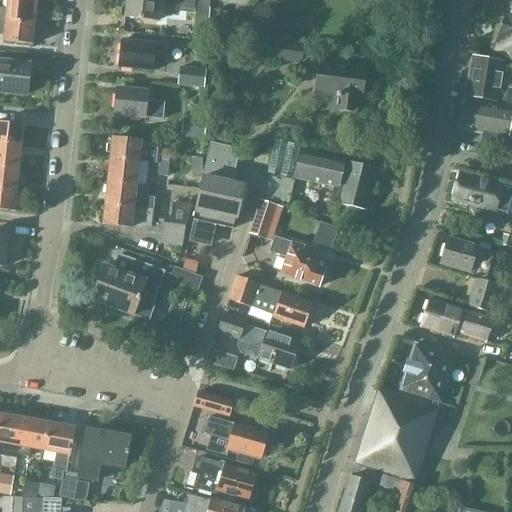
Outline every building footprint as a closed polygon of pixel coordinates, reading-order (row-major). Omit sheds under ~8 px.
[(33,24),(36,2),(18,0),(6,0),(5,10),(0,9),(0,21),(4,22),(4,20),(33,24)] [(123,16),(123,17),(156,21),(158,3),(174,5),(174,0),(125,0),(125,3),(122,3),(121,4),(120,14),(121,16),(123,16)] [(176,1),(175,13),(192,15),(193,3),(176,1)] [(511,62),(511,14),(511,16),(505,13),(491,54),(511,62)] [(31,45),(33,24),(4,20),(4,22),(2,42),(31,45)] [(194,23),(193,35),(207,35),(208,23),(194,23)] [(164,62),(166,47),(154,46),(154,44),(121,41),(118,68),(150,71),(152,61),(164,62)] [(274,58),(299,62),(301,47),(276,43),(274,58)] [(318,92),(333,93),(331,111),(358,114),(360,97),(361,97),(364,68),(322,63),(322,60),(307,58),(306,68),(321,70),(318,92)] [(502,64),(470,58),(466,78),(468,78),(465,95),(495,101),(505,103),(505,101),(511,102),(511,69),(501,68),(502,64)] [(0,92),(25,95),(28,65),(0,61),(0,92)] [(203,88),(205,71),(179,68),(177,85),(203,88)] [(160,120),(162,104),(145,102),(146,92),(116,89),(113,115),(160,120)] [(511,110),(462,101),(456,128),(483,134),(481,143),(511,148),(511,110)] [(203,138),(205,122),(182,119),(181,135),(203,138)] [(302,136),(304,124),(279,121),(278,133),(302,136)] [(0,145),(20,147),(22,126),(0,123),(0,145)] [(109,153),(108,159),(156,163),(157,155),(157,151),(146,150),(146,148),(138,147),(139,141),(110,138),(110,144),(106,144),(105,152),(109,153)] [(300,145),(274,139),(266,173),(292,179),(300,145)] [(0,167),(17,169),(20,147),(0,145),(0,167)] [(231,181),(237,152),(210,145),(203,175),(231,181)] [(347,165),(343,164),(343,162),(299,152),(296,166),(293,179),(332,188),(328,202),(364,211),(374,169),(348,163),(347,165)] [(168,156),(157,155),(156,163),(108,159),(106,183),(143,186),(144,175),(155,176),(155,175),(166,176),(168,156)] [(0,188),(15,191),(17,169),(0,167),(0,188)] [(505,213),(511,191),(499,188),(499,186),(459,175),(452,200),(491,210),(493,209),(505,213)] [(231,221),(232,221),(241,188),(202,178),(188,239),(208,244),(213,224),(229,228),(231,221)] [(142,198),(143,186),(106,183),(104,205),(151,210),(152,199),(142,198)] [(0,210),(13,212),(15,191),(0,188),(0,210)] [(184,225),(186,207),(161,204),(159,221),(184,225)] [(149,230),(151,210),(104,205),(102,225),(130,228),(149,230)] [(279,209),(265,205),(255,236),(268,241),(279,209)] [(181,248),(182,241),(184,228),(160,225),(157,244),(181,248)] [(511,242),(511,236),(502,234),(499,245),(511,248),(511,242)] [(273,237),(271,241),(267,253),(284,259),(278,275),(316,288),(322,270),(320,269),(323,259),(301,252),(302,247),(273,237)] [(475,248),(446,240),(439,264),(468,273),(466,278),(478,281),(488,284),(485,276),(492,254),(475,249),(475,248)] [(201,263),(204,250),(190,248),(188,260),(201,263)] [(145,321),(163,272),(110,252),(104,267),(103,267),(90,302),(133,318),(133,317),(145,321)] [(202,279),(174,268),(169,281),(197,292),(202,279)] [(310,305),(258,287),(259,285),(236,277),(228,301),(251,309),(254,299),(275,306),(271,318),(302,329),(310,305)] [(489,314),(497,286),(488,284),(478,281),(470,308),(489,314)] [(452,338),(454,333),(484,343),(492,321),(428,300),(419,327),(452,338)] [(184,328),(197,329),(198,314),(185,313),(184,328)] [(245,322),(223,314),(216,333),(237,340),(235,346),(239,354),(289,370),(297,343),(243,327),(245,322)] [(430,407),(376,390),(353,465),(415,484),(438,410),(435,409),(436,403),(439,404),(454,358),(413,345),(399,391),(432,402),(430,407)] [(231,402),(197,392),(192,407),(227,417),(231,402)] [(0,415),(0,456),(15,459),(16,455),(22,419),(12,418),(12,413),(2,411),(0,415)] [(28,448),(43,451),(47,424),(46,424),(46,419),(36,417),(34,421),(22,419),(16,455),(27,457),(28,448)] [(225,450),(237,454),(236,461),(250,466),(252,458),(258,460),(259,457),(263,458),(266,447),(262,446),(266,434),(232,424),(232,425),(206,417),(202,434),(227,442),(225,450)] [(50,424),(47,424),(43,451),(56,453),(51,479),(61,480),(61,476),(64,476),(68,455),(73,428),(62,426),(62,422),(52,420),(50,424)] [(85,431),(76,478),(78,479),(95,482),(98,464),(122,468),(127,438),(85,431)] [(215,494),(215,492),(248,501),(249,497),(251,495),(253,489),(251,486),(255,475),(223,466),(223,464),(194,456),(190,474),(196,476),(193,488),(215,494)] [(75,478),(64,476),(61,476),(61,480),(58,498),(71,500),(75,478)] [(416,511),(424,491),(400,483),(381,476),(378,486),(383,488),(383,489),(396,494),(390,511),(416,511)] [(370,484),(349,478),(338,511),(372,511),(376,502),(365,499),(370,484)] [(11,483),(0,480),(0,492),(10,493),(11,483)] [(24,483),(21,499),(35,499),(37,485),(24,483)] [(119,505),(118,493),(99,493),(100,506),(119,505)] [(162,503),(159,511),(240,511),(242,509),(209,501),(188,496),(185,507),(162,503)] [(42,511),(43,500),(35,499),(21,499),(21,509),(20,511),(42,511)]
